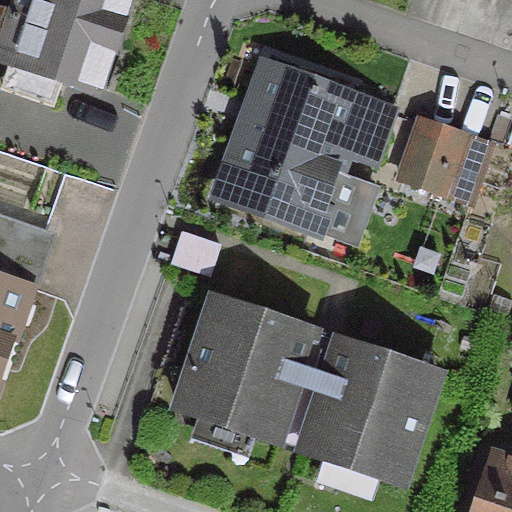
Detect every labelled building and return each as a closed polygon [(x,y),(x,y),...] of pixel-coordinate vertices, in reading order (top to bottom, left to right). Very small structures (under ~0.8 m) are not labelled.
[(0,33),(0,56),(90,88),(119,0),(33,0),(26,21),(7,14),(0,33)] [(264,72),(218,200),(303,231),(335,141),(373,155),(387,116),(348,102),(353,89),(273,60),(268,74),(264,72)] [(481,145),(418,122),(397,183),(462,206),(481,145)] [(0,353),(41,233),(0,219),(0,353)] [(218,267),(184,254),(175,278),(209,291),(218,267)] [(307,335),(208,302),(172,409),(272,443),(308,336),(307,335)] [(433,377),(333,344),(296,451),(397,484),(433,377)] [(511,511),(511,466),(489,459),(471,511),(511,511)]
